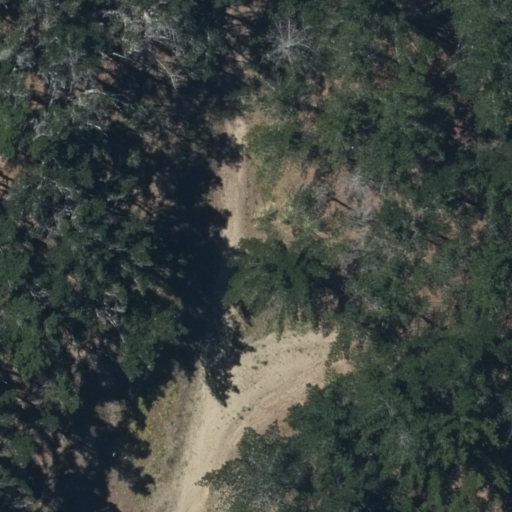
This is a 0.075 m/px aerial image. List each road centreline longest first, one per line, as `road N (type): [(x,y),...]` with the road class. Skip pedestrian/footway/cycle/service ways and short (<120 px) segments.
road 1 (track): [(190,0),(210,385),(188,511)]
road 2 (track): [(210,385),(511,357)]
